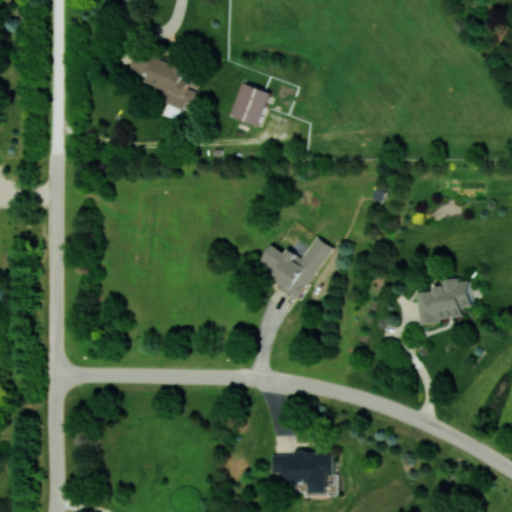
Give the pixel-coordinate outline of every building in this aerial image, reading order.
[(131,68),(149,75),(147,81),(165,88),(161,99),(188,109),(195,90),(187,87),(193,71),(157,57),(156,59),(137,52),(131,68)] [(240,90),(233,116),(261,124),(271,90),(247,83),(245,92),(240,90)] [(334,246),(316,234),(302,256),(289,247),(286,252),(274,244),(260,264),(288,283),(284,288),(299,299),(334,246)] [(418,290),(421,322),(464,317),(463,307),(474,306),(471,279),(459,281),(459,277),(441,279),(442,287),(418,290)] [(273,453),(274,471),(288,471),(288,481),(310,480),(310,492),(328,492),(327,474),(335,474),(335,451),(273,453)]
